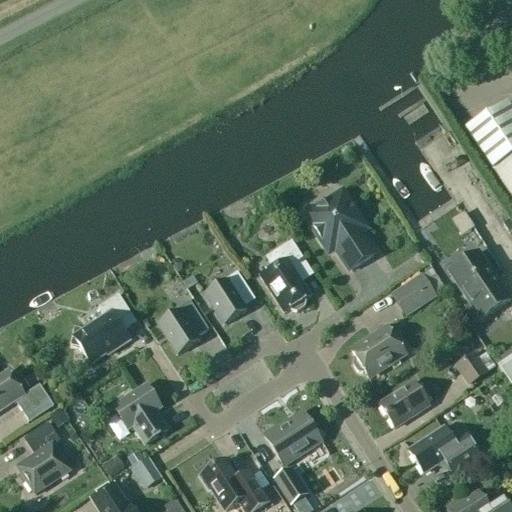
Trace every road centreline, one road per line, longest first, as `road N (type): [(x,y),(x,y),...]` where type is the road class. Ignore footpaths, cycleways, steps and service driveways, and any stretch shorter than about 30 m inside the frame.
road 1 (residential): [(407,511),(309,355)]
road 2 (residential): [(193,427),(309,355)]
